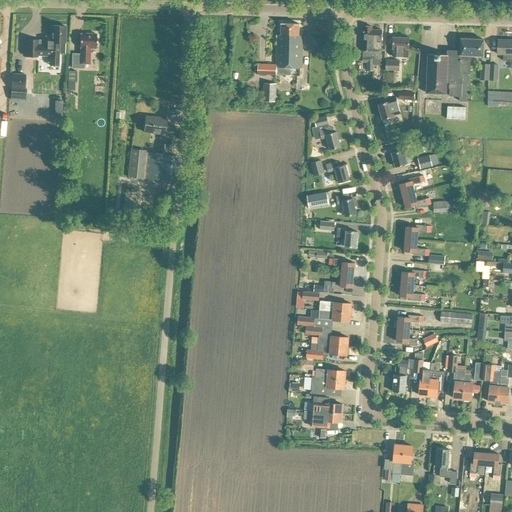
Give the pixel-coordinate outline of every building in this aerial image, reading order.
[(302,68),(303,36),(299,36),(299,24),(281,24),(281,36),(277,36),(277,65),(258,64),(258,74),(276,75),(276,68),(302,68)] [(26,40),(25,57),(37,58),(37,56),(50,56),(50,64),(58,64),(59,56),(59,54),(59,43),(65,43),(66,34),(64,34),(65,26),(52,26),(52,35),(50,35),(50,37),(45,37),(43,38),(43,40),(26,40)] [(364,26),(363,55),(363,62),(367,62),(367,71),(373,71),(373,59),(381,60),(381,56),(381,51),(382,51),(382,30),(372,30),(372,27),(364,26)] [(90,64),(90,48),(96,48),(96,34),(80,34),(79,48),(79,54),(72,53),(71,69),(84,69),(84,64),(90,64)] [(408,57),(409,49),(410,38),(393,37),(393,49),(393,56),(408,57)] [(471,55),(483,56),(484,40),(461,39),(460,51),(448,50),(447,55),(428,54),(427,93),(446,94),(447,83),(450,83),(450,96),(460,96),(460,102),(470,102),(471,74),(470,73),(471,55)] [(511,40),(498,40),(497,54),(504,54),(503,61),(511,61),(511,40)] [(386,60),(386,71),(400,71),(400,60),(386,60)] [(489,81),(491,65),(481,64),(480,80),(489,81)] [(491,65),(489,81),(498,81),(499,65),(491,65)] [(388,72),(388,83),(397,83),(397,73),(388,72)] [(11,74),(10,89),(25,90),(26,74),(11,74)] [(264,84),(264,102),(279,102),(279,96),(276,96),(277,84),(264,84)] [(511,105),(511,92),(499,92),(498,105),(511,105)] [(399,110),(396,97),(387,100),(387,102),(379,104),(383,120),(394,117),(393,112),(399,110)] [(465,119),(465,107),(448,107),(447,119),(465,119)] [(160,138),(171,139),(173,127),(165,126),(166,118),(145,116),(144,132),(160,134),(160,138)] [(316,127),(312,128),(314,137),(321,136),(322,139),(327,137),(330,150),(341,147),(337,132),(333,133),(332,127),(326,129),(325,125),(329,124),(326,116),(314,119),(316,127)] [(425,152),(422,142),(413,144),(417,155),(425,152)] [(128,177),(173,182),(176,156),(170,155),(171,145),(158,144),(157,153),(131,150),(128,177)] [(411,163),(407,149),(392,153),(396,167),(411,163)] [(418,158),(421,170),(433,167),(430,155),(418,158)] [(311,163),(314,176),(325,173),(321,160),(311,163)] [(337,162),(326,164),(328,172),(335,170),(339,183),(349,180),(345,165),(338,167),(337,162)] [(403,196),(415,193),(413,184),(421,182),(419,177),(409,179),(410,182),(400,184),(403,196)] [(329,204),(327,192),(307,196),(309,208),(329,204)] [(417,201),(415,193),(403,196),(406,208),(416,205),(417,208),(427,205),(425,199),(417,201)] [(357,214),(353,199),(348,200),(347,194),(336,196),(338,204),(343,203),(346,216),(357,214)] [(434,213),(447,212),(447,213),(455,212),(454,201),(446,202),(446,206),(434,207),(434,213)] [(435,216),(435,224),(444,224),(444,216),(435,216)] [(321,221),(320,230),(334,231),(335,222),(321,221)] [(405,239),(418,240),(418,231),(427,232),(427,226),(417,225),(416,228),(406,227),(405,239)] [(338,228),(337,234),(337,237),(346,238),(345,246),(356,247),(358,232),(347,231),(347,229),(338,228)] [(418,240),(405,239),(404,251),(414,252),(414,254),(425,255),(425,249),(417,249),(418,240)] [(478,251),(478,260),(488,261),(489,252),(478,251)] [(429,255),(429,263),(445,265),(445,256),(429,255)] [(355,263),(345,262),(345,260),(334,259),(334,265),(342,265),(341,274),(354,275),(355,263)] [(477,261),(476,269),(484,270),(484,261),(477,261)] [(503,273),(511,273),(511,263),(504,263),(503,273)] [(401,284),(414,285),(415,276),(423,277),(423,271),(413,270),(413,273),(402,272),(401,284)] [(333,294),(334,288),(342,289),(343,287),(353,287),(354,275),(341,274),(341,283),(324,281),(324,286),(314,285),(314,292),(333,294)] [(414,285),(401,284),(400,296),(411,297),(410,299),(421,300),(421,294),(413,294),(414,285)] [(302,300),(319,301),(320,293),(303,292),(302,300)] [(321,301),(320,310),(351,312),(351,304),(335,302),(321,301)] [(351,312),(320,310),(319,319),(350,321),(351,312)] [(441,312),(440,322),(472,325),(473,315),(441,312)] [(478,329),(486,330),(488,314),(480,313),(478,329)] [(399,316),(397,329),(410,330),(411,321),(419,322),(419,316),(409,315),(409,317),(399,316)] [(306,326),(314,326),(315,318),(298,317),(297,325),(306,326)] [(323,327),(314,326),(306,326),(305,335),(322,336),(323,327)] [(410,330),(397,329),(396,341),(407,342),(406,344),(417,345),(417,339),(409,339),(410,330)] [(319,337),(318,344),(348,346),(349,337),(332,336),(331,338),(319,337)] [(422,342),(425,348),(438,342),(435,336),(422,342)] [(318,344),(318,350),(307,350),(306,359),(323,360),(323,359),(325,360),(330,355),(330,354),(347,355),(348,346),(318,344)] [(414,362),(413,372),(422,372),(421,378),(419,395),(428,396),(430,370),(431,370),(422,369),(423,360),(422,360),(423,354),(415,353),(415,360),(414,362)] [(464,382),(465,370),(466,367),(457,366),(458,356),(449,355),(449,363),(448,372),(454,372),(453,383),(455,383),(454,398),(462,399),(464,382)] [(398,366),(400,366),(399,375),(394,375),(393,392),(405,393),(407,376),(406,376),(407,368),(413,369),(414,360),(409,359),(408,361),(398,360),(398,366)] [(301,360),(301,369),(313,370),(314,361),(301,360)] [(474,380),(482,381),(484,364),(476,363),(474,380)] [(483,380),(491,381),(492,366),(485,366),(483,380)] [(329,369),(329,370),(316,369),(316,377),(345,380),(346,371),(329,369)] [(430,370),(428,396),(437,397),(438,389),(442,389),(442,390),(443,390),(444,371),(430,370)] [(464,382),(462,399),(471,400),(473,383),(470,383),(471,376),(469,376),(470,370),(465,370),(464,382)] [(493,372),(492,385),(490,385),(488,402),(498,402),(500,378),(501,373),(493,372)] [(501,373),(500,378),(498,402),(507,403),(509,387),(508,387),(509,379),(500,378),(501,373)] [(316,378),(313,377),(312,394),(341,396),(342,388),(344,389),(345,380),(316,377),(316,378)] [(292,382),(291,392),(299,392),(300,383),(292,382)] [(328,397),(314,396),(313,402),(312,402),(311,411),(342,413),(343,404),(328,403),(328,397)] [(342,413),(311,411),(310,427),(324,428),(324,427),(327,427),(328,421),(341,422),(342,413)] [(393,461),(394,461),(393,474),(401,474),(404,445),(395,444),(393,461)] [(413,446),(404,445),(401,474),(414,476),(415,463),(411,462),(413,446)] [(456,484),(458,472),(448,471),(448,467),(450,449),(437,448),(436,466),(441,466),(440,476),(450,477),(450,483),(456,484)] [(486,465),(487,453),(475,452),(474,462),(471,462),(470,472),(476,473),(477,465),(486,465)] [(487,453),(486,465),(495,466),(494,474),(500,475),(501,465),(498,464),(499,454),(487,453)] [(502,507),(503,495),(491,494),(490,505),(502,507)]
